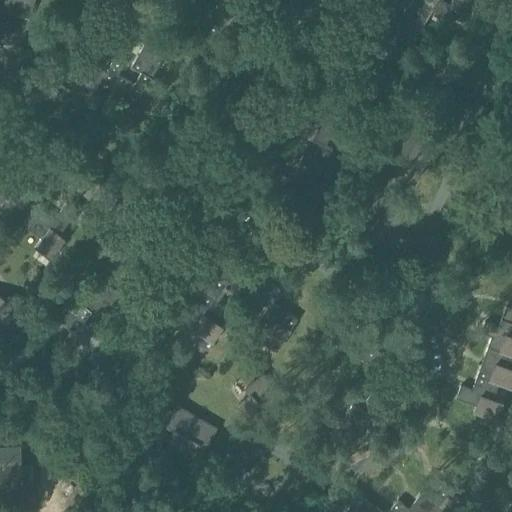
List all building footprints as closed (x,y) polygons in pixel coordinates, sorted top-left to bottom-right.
[(0,0),(0,10),(28,19),(33,0),(0,0)] [(438,0),(411,0),(406,9),(426,21),(433,10),(432,10),(438,0)] [(438,0),(432,10),(433,10),(452,22),(456,15),(466,22),(472,13),(473,14),(475,11),(474,10),(478,3),(471,0),(452,0),(449,5),(442,0),(438,0)] [(423,27),(426,21),(406,9),(398,22),(388,15),(381,27),(401,39),(405,33),(415,39),(421,30),(422,31),(424,28),(423,27)] [(401,39),(381,27),(377,33),(364,26),(360,33),(356,31),(347,46),(361,54),(362,52),(376,60),(384,47),(386,45),(394,50),(401,39)] [(141,72),(152,78),(167,51),(147,39),(131,66),(141,72)] [(119,94),(127,80),(118,75),(124,65),(114,59),(106,71),(100,67),(88,87),(99,94),(104,86),(107,87),(119,94)] [(82,71),(69,63),(48,97),(61,105),(70,91),(75,94),(82,83),(88,87),(100,67),(89,60),(82,71)] [(146,87),(152,78),(141,72),(134,84),(127,80),(119,94),(115,100),(127,107),(132,99),(134,100),(147,107),(156,93),(146,87)] [(39,108),(44,98),(23,86),(17,95),(39,108)] [(326,145),(332,132),(333,133),(334,130),(343,134),(349,122),(327,112),(324,119),(311,113),(306,122),(302,120),(296,131),(311,138),(326,145)] [(405,124),(389,146),(404,156),(398,164),(416,177),(442,141),(424,128),(419,134),(405,124)] [(311,138),(298,166),(319,176),(324,166),(339,174),(345,161),(330,154),(333,148),(326,145),(311,138)] [(319,176),(298,166),(292,179),(281,174),(275,186),(296,196),(299,190),(325,202),(331,189),(316,182),(319,176)] [(9,185),(16,176),(7,169),(0,177),(0,198),(8,205),(18,192),(9,185)] [(29,229),(42,210),(18,192),(8,205),(4,210),(29,229)] [(383,194),(361,214),(373,226),(367,232),(382,248),(415,218),(400,202),(395,207),(383,194)] [(511,196),(509,195),(502,205),(511,210),(511,211),(506,221),(511,224),(511,196)] [(42,210),(29,229),(34,233),(32,234),(36,236),(37,235),(42,239),(36,247),(51,259),(64,240),(59,236),(73,217),(62,209),(54,219),(42,210)] [(235,294),(243,283),(224,270),(219,277),(207,269),(200,279),(210,285),(204,294),(218,303),(226,291),(228,289),(235,294)] [(272,302),(275,299),(276,300),(278,296),(277,295),(281,289),(261,276),(253,289),(243,283),(235,294),(254,307),(259,301),(268,307),(272,302)] [(101,319),(120,294),(101,280),(82,305),(92,312),(91,312),(101,319)] [(218,303),(204,294),(196,307),(186,300),(178,311),(197,324),(193,330),(213,343),(223,327),(214,322),(224,307),(218,303)] [(6,301),(0,297),(0,342),(3,344),(28,309),(10,296),(6,301)] [(268,307),(258,321),(268,327),(260,339),(277,351),(298,319),(272,302),(268,307)] [(83,323),(91,312),(92,312),(82,305),(76,314),(66,307),(57,320),(69,329),(68,329),(71,331),(65,339),(76,347),(80,341),(89,328),(83,323)] [(511,309),(505,307),(501,319),(511,323),(511,309)] [(511,323),(501,319),(498,326),(484,321),(480,332),(491,337),(487,347),(511,355),(511,323)] [(368,364),(377,350),(364,342),(370,331),(358,324),(346,344),(353,348),(347,359),(356,364),(355,366),(358,368),(359,366),(365,370),(369,364),(368,364)] [(106,344),(115,332),(105,325),(98,334),(89,328),(80,341),(91,349),(91,350),(93,352),(87,359),(98,367),(112,348),(106,344)] [(395,364),(402,352),(392,345),(386,355),(377,350),(368,364),(369,364),(380,371),(383,373),(378,381),(390,388),(402,368),(395,364)] [(511,355),(487,347),(477,376),(499,384),(511,389),(511,388),(511,355)] [(112,348),(98,367),(104,372),(96,381),(105,388),(104,389),(107,392),(108,390),(114,394),(128,376),(115,366),(122,356),(112,348)] [(273,424),(292,410),(265,374),(246,388),(251,395),(237,405),(255,429),(269,418),(273,424)] [(499,384),(477,376),(472,389),(460,385),(456,398),(478,406),(475,413),(497,420),(503,403),(493,399),(499,384)] [(384,398),(390,388),(378,381),(366,400),(373,404),(367,414),(366,414),(372,418),(371,418),(375,421),(374,422),(378,424),(379,422),(385,426),(397,406),(384,398)] [(366,414),(367,414),(352,405),(335,432),(356,444),(371,418),(372,418),(366,414)] [(207,449),(219,428),(179,406),(166,428),(174,432),(167,446),(192,460),(201,445),(207,449)] [(0,494),(24,493),(23,448),(0,448),(0,494)] [(422,492),(414,502),(427,511),(435,511),(437,511),(438,511),(466,511),(471,505),(452,490),(450,494),(441,487),(431,499),(422,492)] [(382,511),(359,494),(345,511),(382,511)] [(427,511),(414,502),(409,508),(398,499),(390,509),(394,511),(427,511)]
